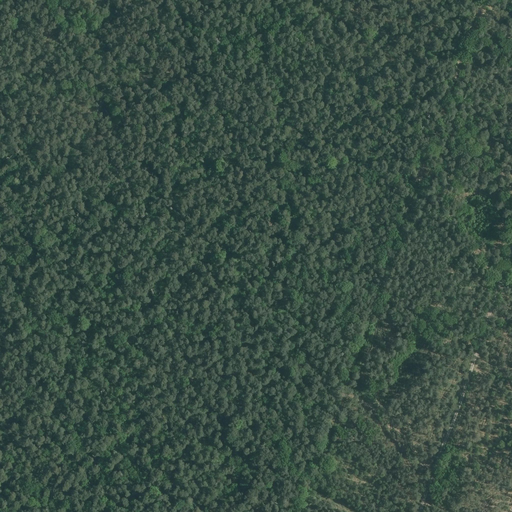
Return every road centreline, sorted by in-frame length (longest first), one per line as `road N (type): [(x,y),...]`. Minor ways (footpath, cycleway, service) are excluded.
road 1 (track): [(418,173),(300,511)]
road 2 (track): [(499,279),(417,511)]
road 3 (track): [(477,0),(418,173)]
